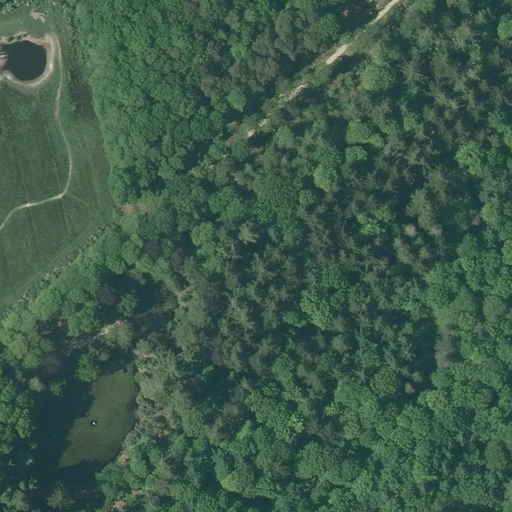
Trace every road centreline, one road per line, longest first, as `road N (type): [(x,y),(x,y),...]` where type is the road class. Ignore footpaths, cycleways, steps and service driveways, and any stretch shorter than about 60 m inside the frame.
road 1 (track): [(0,362),(397,0)]
road 2 (track): [(511,330),(342,511)]
